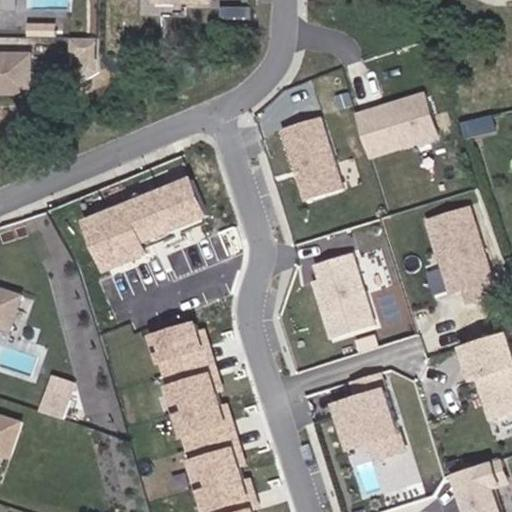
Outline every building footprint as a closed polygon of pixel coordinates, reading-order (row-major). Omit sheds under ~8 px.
[(212,3),(212,0),(142,0),(142,18),(187,18),(188,3),(212,3)] [(0,97),(25,98),(26,60),(0,59),(0,97)] [(426,91),(357,112),(371,158),(440,136),(426,91)] [(321,114),(278,128),(302,203),(345,189),(321,114)] [(188,178),(79,220),(100,274),(148,255),(144,244),(204,220),(188,178)] [(497,278),(472,203),(425,219),(450,294),(460,291),(478,285),(497,278)] [(377,327),(354,252),(306,267),(329,342),(377,327)] [(460,291),(465,306),(483,300),(478,285),(460,291)] [(0,328),(9,332),(20,297),(0,290),(0,328)] [(194,331),(190,321),(146,335),(201,511),(251,511),(249,505),(258,502),(250,478),(241,481),(237,467),(247,464),(227,402),(217,405),(213,392),(223,389),(203,328),(194,331)] [(511,342),(507,327),(454,343),(466,381),(476,378),(489,420),(511,412),(511,342)] [(330,401),(346,451),(369,444),(403,433),(383,370),(348,381),(352,395),(330,401)] [(77,383),(50,374),(38,411),(64,420),(77,383)] [(21,421),(0,414),(0,452),(10,455),(21,421)] [(369,444),(375,461),(408,450),(403,433),(369,444)] [(451,472),(463,511),(502,511),(494,488),(501,486),(492,459),(451,472)]
